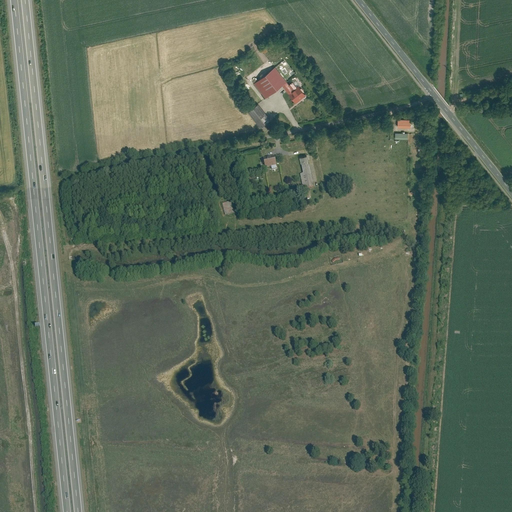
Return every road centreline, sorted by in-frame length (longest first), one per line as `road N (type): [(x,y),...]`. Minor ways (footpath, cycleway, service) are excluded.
road 1 (motorway): [(13,0),(66,511)]
road 2 (motorway): [(76,511),(24,0)]
road 3 (unclassified): [(60,178),(414,103),(430,90)]
road 4 (track): [(36,511),(13,279),(0,226)]
road 5 (tertiary): [(511,194),(430,90)]
